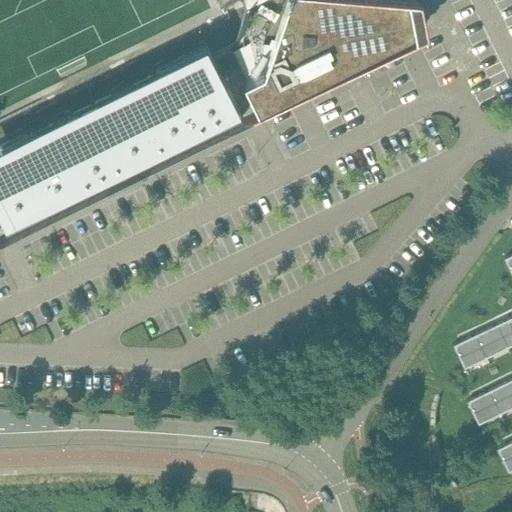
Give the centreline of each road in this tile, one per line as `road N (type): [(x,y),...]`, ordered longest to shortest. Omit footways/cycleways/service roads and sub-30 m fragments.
road 1 (unclassified): [(314,467),(511,188)]
road 2 (unknown): [(34,300),(13,259),(19,244),(251,127)]
road 3 (tertiary): [(314,467),(279,448),(225,440),(0,430)]
road 4 (unknown): [(409,48),(451,28),(468,72),(459,96)]
